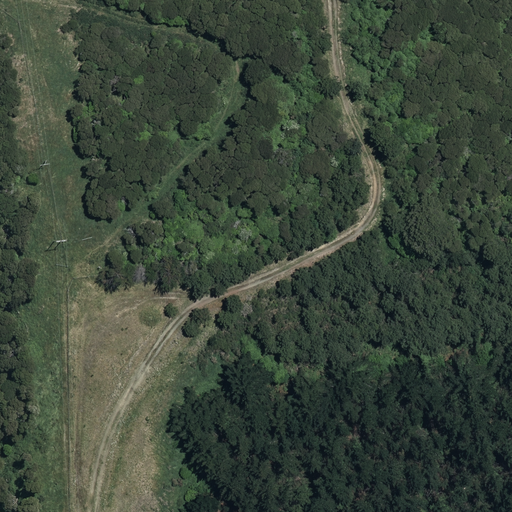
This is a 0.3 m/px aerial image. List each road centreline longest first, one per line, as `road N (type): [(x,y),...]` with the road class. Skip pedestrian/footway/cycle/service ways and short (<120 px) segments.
road 1 (track): [(88,511),(93,423),(168,337),(343,256),(378,199),(322,66),(314,0)]
road 2 (track): [(511,259),(286,283)]
